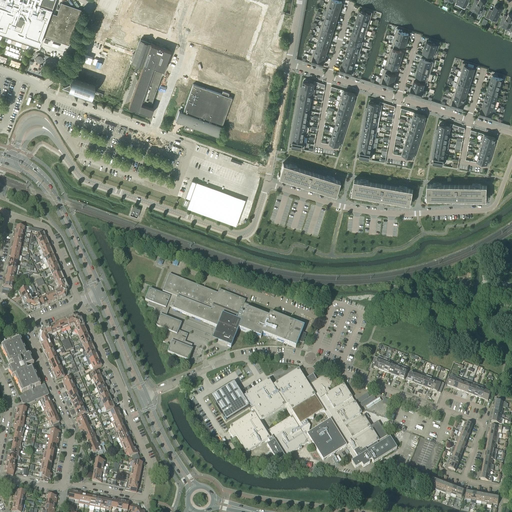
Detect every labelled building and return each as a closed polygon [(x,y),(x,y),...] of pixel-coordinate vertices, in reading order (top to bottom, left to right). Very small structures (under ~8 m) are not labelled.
[(0,0),(0,31),(39,46),(43,35),(51,13),(55,0),(0,0)] [(103,0),(94,26),(107,31),(117,0),(103,0)] [(197,0),(195,6),(204,9),(206,4),(197,0)] [(456,0),(455,4),(464,9),(468,0),(456,0)] [(478,0),(477,3),(474,2),(470,10),(483,16),(486,10),(483,8),(486,1),(483,0),(478,0)] [(167,2),(165,8),(173,11),(175,5),(167,2)] [(257,2),(255,8),(264,12),(266,5),(257,2)] [(53,14),(51,13),(43,35),(69,44),(74,29),(73,28),(74,26),(75,26),(81,10),(62,4),(57,16),(56,15),(56,14),(54,13),(53,14)] [(137,4),(135,10),(144,13),(146,8),(137,4)] [(225,4),(223,9),(232,13),(234,7),(225,4)] [(340,8),(328,4),(326,10),(327,10),(338,14),(340,8)] [(489,11),(485,17),(491,20),(492,18),(497,20),(502,9),(495,5),(492,12),(489,11)] [(195,6),(193,12),(202,15),(204,9),(195,6)] [(165,8),(163,13),(171,17),(173,11),(165,8)] [(255,8),(253,14),(262,17),(264,12),(255,8)] [(223,9),(221,15),(230,18),(232,13),(223,9)] [(135,10),(133,16),(142,19),(144,13),(135,10)] [(338,14),(327,10),(325,16),(336,19),(338,14)] [(366,12),(359,10),(357,16),(370,20),(372,12),(367,11),(366,12)] [(193,12),(191,17),(200,21),(202,15),(193,12)] [(163,13),(161,19),(169,22),(171,17),(163,13)] [(511,15),(508,13),(506,19),(503,17),(499,25),(511,31),(511,29),(511,24),(511,22),(511,15)] [(253,14),(251,20),(260,23),(262,17),(253,14)] [(221,15),(219,21),(228,24),(230,18),(221,15)] [(133,16),(131,22),(141,25),(143,19),(142,19),(133,16)] [(336,19),(325,16),(323,21),(335,25),(336,19)] [(370,20),(357,16),(356,21),(368,25),(370,20)] [(191,17),(189,23),(198,26),(200,21),(191,17)] [(159,25),(158,25),(167,28),(169,22),(161,19),(159,25)] [(251,20),(249,25),(258,28),(260,23),(251,20)] [(219,21),(217,26),(226,30),(228,24),(219,21)] [(323,21),(322,21),(320,27),(333,31),(335,25),(323,21)] [(368,25),(356,21),(354,27),(366,31),(368,25)] [(189,23),(187,29),(196,32),(198,26),(189,23)] [(157,24),(155,30),(166,34),(168,28),(167,28),(158,25),(159,25),(157,24)] [(249,25),(247,31),(256,34),(258,28),(249,25)] [(217,26),(215,32),(224,35),(226,30),(217,26)] [(92,27),(74,77),(107,89),(108,86),(125,39),(92,27)] [(333,31),(320,27),(319,32),(331,36),(333,31)] [(366,31),(354,27),(352,33),(363,36),(365,36),(366,31)] [(402,30),(397,28),(394,36),(407,40),(408,34),(401,32),(402,30)] [(187,29),(185,34),(194,37),(196,32),(187,29)] [(247,31),(245,37),(254,40),(256,34),(247,31)] [(215,32),(213,38),(222,41),(224,35),(215,32)] [(331,36),(319,32),(317,38),(318,39),(329,42),(331,36)] [(363,36),(352,33),(351,37),(362,41),(363,36)] [(185,34),(183,40),(193,44),(195,38),(194,37),(185,34)] [(407,40),(394,36),(391,45),(394,46),(400,47),(401,45),(405,46),(407,40)] [(245,37),(243,42),(252,45),(254,40),(245,37)] [(362,41),(351,37),(349,43),(361,47),(363,41),(362,41)] [(211,43),(220,47),(222,41),(213,38),(211,43)] [(329,42),(318,39),(316,45),(317,45),(327,48),(329,42)] [(167,50),(140,40),(133,61),(132,63),(132,62),(136,64),(135,68),(136,68),(137,68),(138,64),(143,66),(137,81),(128,106),(151,115),(153,108),(151,107),(162,75),(171,51),(167,50)] [(428,42),(426,41),(424,47),(435,50),(436,44),(431,43),(431,42),(428,41),(428,42)] [(243,42),(241,48),(250,51),(252,45),(243,42)] [(210,43),(207,49),(218,53),(220,47),(211,43),(210,43)] [(361,47),(349,43),(347,49),(357,52),(360,53),(361,47)] [(327,48),(317,45),(316,50),(326,53),(327,48)] [(400,47),(394,46),(393,48),(391,48),(389,54),(401,58),(403,52),(399,50),(400,47)] [(435,50),(424,47),(423,53),(427,54),(426,57),(432,59),(433,56),(435,57),(437,51),(435,50)] [(241,48),(239,54),(248,57),(250,51),(241,48)] [(316,50),(313,49),(312,55),(324,59),(326,53),(316,50)] [(357,52),(347,49),(345,54),(356,57),(357,52)] [(30,61),(37,64),(41,55),(34,52),(30,61)] [(5,58),(17,61),(18,56),(6,53),(5,58)] [(239,54),(237,60),(246,63),(248,57),(239,54)] [(356,57),(345,54),(344,59),(355,63),(357,57),(356,57)] [(401,58),(389,54),(387,59),(399,63),(401,58)] [(312,55),(311,55),(309,61),(323,65),(324,59),(312,55)] [(432,59),(426,57),(425,60),(421,58),(419,64),(431,68),(433,62),(431,62),(432,59)] [(355,63),(344,59),(342,65),(353,68),(355,63)] [(399,63),(387,59),(384,68),(392,71),(393,68),(397,69),(399,63)] [(468,64),(462,63),(460,71),(461,71),(472,75),(474,68),(467,66),(468,64)] [(200,64),(195,77),(201,79),(202,76),(258,96),(250,133),(236,130),(237,127),(230,126),(228,139),(259,144),(270,89),(200,64)] [(355,69),(342,64),(340,71),(353,75),(355,69)] [(431,68),(419,64),(417,70),(430,74),(431,68)] [(392,71),(384,68),(381,77),(394,81),(396,75),(392,74),(392,71)] [(430,74),(417,70),(416,75),(420,77),(419,79),(426,82),(427,82),(430,74)] [(472,75),(461,71),(459,76),(471,80),(472,75)] [(493,76),(492,75),(490,81),(500,85),(501,85),(503,79),(497,77),(497,76),(493,75),(493,76)] [(459,76),(458,76),(456,82),(469,86),(471,80),(459,76)] [(381,77),(379,83),(392,87),(394,81),(381,77)] [(426,82),(419,79),(418,82),(414,81),(412,86),(423,90),(426,82)] [(304,82),(303,81),(302,88),(302,87),(314,90),(314,89),(315,84),(307,82),(308,82),(304,81),(304,82)] [(500,85),(490,81),(488,87),(498,90),(500,85)] [(469,86),(456,82),(455,88),(456,88),(467,92),(469,86)] [(185,124),(186,127),(194,125),(194,127),(194,128),(214,135),(214,134),(218,136),(231,101),(232,98),(228,96),(229,94),(222,91),(221,94),(193,84),(183,112),(179,111),(175,121),(185,124)] [(412,86),(410,93),(423,97),(425,90),(423,90),(412,86)] [(498,90),(488,87),(487,92),(497,95),(498,90)] [(467,92),(456,88),(454,93),(465,97),(467,92)] [(355,94),(343,90),(342,96),(353,99),(353,100),(355,94)] [(497,95),(487,92),(485,97),(495,100),(497,95)] [(454,93),(453,93),(451,99),(464,102),(465,97),(454,93)] [(342,96),(341,95),(339,101),(351,105),(353,100),(353,99),(342,96)] [(495,100),(485,97),(483,103),(495,106),(496,101),(495,100)] [(451,99),(451,98),(449,105),(462,109),(464,103),(464,102),(451,99)] [(351,105),(339,101),(338,106),(339,107),(339,106),(350,110),(351,105)] [(369,103),(368,102),(367,109),(368,108),(378,110),(378,111),(380,111),(381,105),(373,103),(369,102),(369,103)] [(495,106),(483,103),(482,108),(492,112),(493,112),(495,106)] [(350,110),(339,106),(339,107),(337,111),(348,115),(350,110)] [(482,108),(481,108),(479,114),(490,118),(492,112),(482,108)] [(348,115),(337,111),(335,117),(337,117),(346,120),(348,115)] [(425,116),(414,112),(412,118),(423,121),(423,122),(424,122),(425,116)] [(346,120),(337,117),(335,122),(336,123),(336,122),(345,125),(346,120)] [(423,121),(412,118),(411,123),(422,126),(423,122),(423,121)] [(411,123),(410,122),(408,128),(420,132),(422,126),(411,123)] [(440,125),(439,124),(438,131),(438,130),(450,132),(450,133),(451,127),(444,125),(444,124),(440,124),(440,125)] [(343,130),(335,128),(335,127),(334,127),(332,133),(333,133),(342,135),(343,130)] [(420,132),(408,128),(406,133),(418,137),(420,132)] [(418,137),(406,133),(405,138),(406,139),(406,138),(417,142),(418,137)] [(495,138),(483,134),(482,139),(482,140),(493,143),(494,143),(495,138)] [(331,138),(330,137),(329,143),(338,146),(340,141),(331,138)] [(417,142),(406,138),(406,139),(404,144),(415,147),(417,142)] [(482,139),(481,139),(479,144),(492,148),(493,143),(482,140),(482,139)] [(415,147),(404,144),(403,149),(414,152),(415,147)] [(492,148),(479,144),(478,150),(490,153),(492,148)] [(414,152),(403,149),(401,154),(412,158),(414,152)] [(490,153),(478,150),(476,155),(478,156),(479,155),(488,159),(490,153)] [(488,159),(479,155),(478,156),(477,161),(487,164),(488,159)] [(283,163),(279,177),(335,194),(340,181),(323,176),(323,177),(299,170),(300,168),(283,163)] [(354,179),(352,193),(410,203),(413,189),(396,186),(396,188),(371,184),(371,182),(354,179)] [(196,182),(186,208),(236,226),(246,200),(196,182)] [(427,184),(427,198),(486,199),(487,185),(469,185),(469,186),(444,186),(444,184),(427,184)] [(140,209),(133,207),(129,215),(137,218),(140,209)] [(46,238),(43,231),(40,233),(41,233),(41,234),(35,237),(37,241),(46,238)] [(48,242),(46,238),(37,241),(39,246),(48,242)] [(52,251),(50,246),(41,250),(43,255),(52,251)] [(53,255),(52,251),(43,255),(41,256),(42,260),(45,259),(53,255)] [(55,260),(53,255),(45,259),(42,260),(45,265),(47,264),(55,260)] [(49,268),(57,264),(55,260),(47,264),(45,265),(46,269),(49,268)] [(59,269),(57,264),(49,268),(51,272),(59,269)] [(61,273),(59,269),(51,272),(53,277),(61,273)] [(63,278),(61,273),(53,277),(55,281),(63,278)] [(296,348),(304,327),(299,325),(248,305),(244,304),(245,301),(219,290),(217,294),(169,275),(162,292),(165,293),(164,296),(149,290),(145,301),(148,303),(147,306),(154,309),(151,317),(159,320),(156,327),(160,329),(158,332),(166,335),(163,343),(170,346),(167,353),(188,361),(193,349),(191,349),(192,345),(185,342),(187,335),(178,331),(181,324),(166,317),(170,308),(173,309),(172,310),(217,328),(212,340),(231,348),(238,330),(261,339),(262,335),(282,343),(296,348)] [(56,286),(65,282),(63,278),(55,281),(56,286)] [(68,289),(65,282),(56,286),(58,290),(54,292),(57,300),(64,297),(63,295),(65,290),(68,289)] [(13,285),(4,283),(2,291),(5,292),(8,292),(8,295),(12,293),(13,285)] [(20,296),(28,292),(26,288),(18,292),(20,296)] [(22,301),(30,297),(28,292),(20,296),(22,301)] [(49,304),(45,296),(41,298),(44,306),(49,304)] [(40,308),(36,299),(32,301),(30,297),(22,301),(25,308),(28,306),(32,308),(33,311),(40,308)] [(44,306),(41,298),(36,299),(40,308),(44,306)] [(81,319),(78,320),(74,319),(73,316),(65,319),(69,327),(74,326),(75,330),(84,326),(81,319)] [(69,327),(65,319),(61,321),(65,329),(69,327)] [(65,329),(61,321),(57,323),(60,331),(65,329)] [(60,331),(57,323),(52,325),(56,333),(60,331)] [(56,333),(52,325),(48,326),(52,335),(56,333)] [(52,335),(48,326),(41,329),(42,333),(41,336),(38,338),(41,345),(49,341),(47,337),(52,335)] [(86,331),(84,326),(75,330),(77,334),(86,331)] [(88,335),(86,331),(77,334),(79,339),(88,335)] [(90,340),(88,335),(79,339),(81,343),(90,340)] [(8,369),(11,374),(30,366),(34,364),(34,363),(33,363),(30,355),(27,356),(20,339),(12,342),(11,341),(11,342),(9,343),(9,342),(9,343),(1,347),(9,364),(9,365),(11,364),(12,367),(8,369)] [(43,349),(51,346),(49,341),(41,345),(43,349)] [(53,350),(51,346),(43,349),(44,354),(53,350)] [(95,353),(94,348),(85,352),(87,356),(95,353)] [(55,349),(53,350),(44,354),(46,358),(57,354),(55,349)] [(97,357),(95,353),(87,356),(85,357),(87,362),(97,357)] [(48,363),(59,358),(57,354),(46,358),(48,363)] [(99,362),(97,357),(87,362),(89,366),(91,365),(99,362)] [(378,370),(382,360),(382,359),(379,357),(377,358),(374,357),(372,363),(375,364),(373,368),(378,370)] [(60,358),(59,358),(48,363),(50,367),(61,362),(60,358)] [(384,372),(388,362),(387,361),(383,359),(382,360),(378,370),(384,372)] [(388,374),(392,365),(392,364),(392,362),(389,361),(388,362),(384,372),(388,374)] [(63,367),(61,362),(50,367),(52,371),(61,368),(63,367)] [(101,366),(99,362),(91,365),(93,370),(101,366)] [(393,376),(397,367),(392,365),(388,374),(393,376)] [(31,369),(30,366),(11,374),(12,378),(14,377),(22,394),(21,394),(22,394),(23,395),(19,397),(22,404),(26,405),(27,404),(27,405),(35,401),(34,400),(36,399),(37,400),(49,395),(44,384),(40,386),(33,368),(31,369)] [(398,378),(402,369),(397,367),(393,376),(398,378)] [(402,367),(402,369),(398,378),(404,380),(408,370),(408,368),(404,367),(402,367)] [(54,376),(63,372),(61,368),(52,371),(54,376)] [(359,415),(361,414),(343,384),(330,392),(328,389),(330,388),(331,386),(332,385),(333,383),(333,381),(334,379),(333,378),(332,377),(331,375),(329,375),(327,375),(325,375),(324,376),(317,380),(313,374),(307,378),(311,384),(309,385),(299,369),(272,386),(268,380),(243,396),(234,382),(211,396),(222,414),(226,421),(250,407),(251,410),(253,413),(230,427),(231,429),(229,431),(233,439),(236,437),(247,454),(268,440),(270,443),(267,445),(270,450),(266,453),(267,455),(269,454),(272,459),(274,458),(276,462),(308,443),(312,450),(315,448),(323,461),(346,446),(354,460),(351,462),(355,468),(361,465),(363,468),(370,463),(369,461),(372,460),(374,463),(397,449),(390,437),(378,445),(376,442),(378,441),(372,430),(370,431),(368,428),(370,427),(363,417),(361,418),(359,415)] [(65,377),(63,372),(54,376),(56,381),(65,377)] [(90,381),(92,380),(100,376),(99,372),(90,375),(90,374),(88,375),(90,381)] [(412,383),(415,375),(410,373),(407,381),(412,383)] [(417,385),(420,376),(415,375),(412,383),(417,385)] [(102,381),(100,376),(92,380),(94,384),(102,381)] [(422,387),(425,378),(420,376),(417,385),(422,387)] [(426,378),(425,378),(422,387),(427,389),(431,380),(432,378),(427,376),(426,378)] [(61,381),(63,386),(72,382),(70,377),(61,381)] [(457,390),(461,382),(462,379),(457,377),(456,380),(452,388),(457,390)] [(452,388),(456,380),(450,378),(449,382),(447,382),(445,385),(452,388)] [(432,391),(436,382),(431,380),(427,389),(432,391)] [(104,385),(102,381),(94,384),(96,389),(104,385)] [(468,394),(472,383),(467,381),(466,384),(462,392),(468,394)] [(74,386),(72,382),(63,386),(65,390),(74,386)] [(441,384),(436,382),(432,391),(438,393),(438,392),(441,393),(444,384),(441,383),(441,384)] [(462,392),(466,384),(461,382),(457,390),(462,392)] [(473,396),(477,385),(472,383),(468,394),(473,396)] [(478,398),(482,387),(477,385),(473,396),(478,398)] [(76,391),(74,386),(65,390),(67,394),(76,391)] [(483,400),(486,391),(487,388),(482,387),(478,398),(483,400)] [(100,398),(108,394),(106,389),(98,393),(100,398)] [(78,395),(76,391),(67,394),(69,399),(78,395)] [(491,393),(486,391),(483,400),(488,402),(489,400),(491,401),(493,396),(490,395),(491,393)] [(358,399),(362,407),(366,405),(368,409),(382,401),(380,397),(377,399),(374,395),(371,397),(368,393),(358,399)] [(110,398),(108,394),(100,398),(102,402),(110,398)] [(79,400),(78,395),(69,399),(71,403),(79,400)] [(50,402),(48,398),(40,401),(42,407),(50,403),(50,402)] [(104,406),(112,403),(110,398),(102,402),(104,406)] [(53,403),(52,401),(50,402),(50,403),(42,407),(44,411),(53,408),(51,404),(53,403)] [(114,407),(112,403),(104,406),(106,411),(114,407)] [(83,408),(81,404),(73,407),(75,412),(83,408)] [(85,407),(83,408),(75,412),(77,417),(84,414),(85,415),(88,413),(85,407)] [(54,411),(53,408),(44,411),(46,416),(55,413),(54,411)] [(109,412),(112,417),(120,414),(118,408),(109,412)] [(379,410),(365,418),(368,422),(381,414),(379,410)] [(57,413),(56,411),(54,411),(55,413),(46,416),(48,421),(57,418),(55,414),(57,413)] [(122,419),(120,414),(112,417),(114,422),(120,420),(122,419)] [(75,420),(77,425),(86,422),(84,417),(75,420)] [(59,423),(57,418),(48,421),(50,427),(52,426),(53,428),(61,427),(60,426),(59,426),(58,423),(59,423)] [(122,423),(120,420),(114,422),(111,423),(114,428),(122,424),(122,423)] [(88,426),(86,422),(77,425),(80,431),(82,430),(88,427),(88,426)] [(125,425),(123,422),(122,423),(122,424),(114,428),(116,433),(124,429),(123,426),(125,425)] [(465,423),(463,428),(471,431),(473,426),(465,423)] [(491,426),(489,432),(498,434),(498,431),(501,431),(502,426),(491,424),(491,426)] [(84,435),(93,431),(91,425),(88,426),(88,427),(82,430),(84,435)] [(60,430),(61,427),(53,428),(53,431),(51,430),(50,436),(59,438),(60,432),(59,432),(60,429),(60,430)] [(469,436),(471,431),(463,428),(461,433),(469,436)] [(126,433),(124,429),(116,433),(118,438),(127,434),(126,433)] [(95,436),(93,431),(84,435),(86,440),(95,436)] [(129,435),(128,432),(126,433),(127,434),(118,438),(120,443),(129,439),(127,436),(129,435)] [(467,441),(469,436),(461,433),(459,438),(467,441)] [(89,445),(97,441),(95,436),(86,440),(89,445)] [(459,438),(457,437),(455,442),(457,443),(465,446),(467,441),(459,438)] [(130,443),(129,439),(120,443),(122,448),(131,444),(130,443)] [(91,449),(99,446),(97,441),(89,445),(91,449)] [(133,445),(132,442),(130,443),(131,444),(122,448),(125,453),(127,452),(133,449),(132,446),(133,445)] [(463,451),(465,446),(457,443),(455,448),(463,451)] [(103,453),(99,446),(91,449),(93,454),(97,453),(98,455),(103,453)] [(138,453),(135,448),(133,449),(127,452),(129,457),(131,456),(132,459),(139,458),(138,456),(137,454),(138,453)] [(459,461),(461,456),(453,453),(451,458),(459,461)] [(457,466),(459,461),(451,458),(449,457),(447,462),(457,466)] [(139,460),(139,458),(132,459),(131,462),(133,462),(132,467),(141,469),(142,463),(137,462),(138,460),(139,460)] [(455,471),(457,466),(447,462),(445,469),(447,470),(448,469),(455,471)] [(13,476),(15,468),(5,466),(4,471),(7,472),(6,475),(13,476)] [(42,473),(41,478),(40,478),(39,481),(48,483),(48,480),(50,481),(51,475),(49,474),(42,473)] [(436,488),(439,480),(435,479),(436,476),(434,475),(433,479),(434,479),(431,486),(436,488)] [(446,492),(449,484),(445,483),(446,480),(444,479),(443,482),(444,482),(441,490),(440,492),(445,494),(446,492)] [(444,482),(443,482),(439,480),(436,488),(435,490),(440,492),(441,490),(444,482)] [(128,483),(126,483),(124,491),(136,493),(137,485),(128,483)] [(453,486),(449,484),(446,492),(451,494),(454,486),(453,486)] [(456,496),(459,488),(455,486),(456,484),(454,484),(453,486),(454,486),(451,494),(456,496)] [(464,491),(465,491),(466,488),(464,487),(463,490),(459,488),(456,496),(462,498),(464,491)] [(48,496),(47,501),(56,502),(57,497),(52,496),(53,493),(47,492),(46,495),(48,496)]
